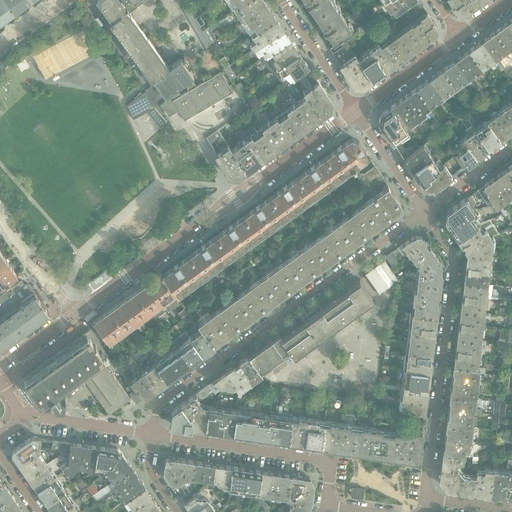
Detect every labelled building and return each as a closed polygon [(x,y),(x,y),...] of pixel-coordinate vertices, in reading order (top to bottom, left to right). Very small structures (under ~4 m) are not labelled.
[(0,0),(0,21),(14,12),(6,0),(0,0)] [(30,0),(6,0),(14,12),(30,0)] [(147,38),(133,19),(130,14),(128,11),(142,0),(96,0),(107,15),(107,14),(111,20),(108,22),(109,22),(110,22),(130,50),(147,38)] [(275,19),(267,6),(262,0),(248,0),(237,7),(254,33),(275,19)] [(335,3),(332,0),(303,0),(315,16),(335,3)] [(383,0),(390,10),(392,8),(395,13),(398,11),(401,8),(413,0),(383,0)] [(408,17),(423,6),(418,0),(413,0),(401,8),(406,15),(408,17)] [(481,0),(449,0),(456,10),(466,11),(481,0)] [(353,30),(345,18),(335,3),(315,16),(332,42),(332,43),(353,30)] [(211,47),(210,44),(202,31),(201,30),(198,24),(186,4),(181,8),(206,50),(205,50),(205,51),(211,47)] [(433,35),(435,25),(426,12),(411,22),(398,32),(411,51),(433,35)] [(388,18),(382,22),(385,27),(391,23),(388,18)] [(511,45),(511,18),(495,31),(508,49),(511,45)] [(289,39),(282,29),(275,19),(254,33),(253,34),(256,39),(252,42),(258,52),(263,49),(267,54),(289,39)] [(364,33),(361,29),(363,28),(361,25),(356,29),(360,36),(364,33)] [(216,40),(208,26),(202,31),(210,44),(214,42),(216,40)] [(508,49),(495,31),(469,50),(482,68),(508,49)] [(411,51),(398,32),(385,41),(398,60),(411,51)] [(192,75),(186,67),(180,58),(168,67),(165,62),(164,62),(147,38),(130,50),(151,79),(150,80),(151,80),(153,79),(156,83),(145,91),(153,103),(192,75)] [(307,65),(298,52),(289,39),(267,54),(261,58),(269,71),(277,66),(286,79),(292,75),(293,75),(307,65)] [(372,79),(357,59),(353,53),(349,47),(346,44),(343,39),(339,41),(343,46),(332,53),(354,85),(362,86),(372,79)] [(398,60),(385,41),(384,39),(357,59),(372,79),(398,60)] [(219,50),(214,42),(210,44),(211,47),(216,55),(220,53),(219,50)] [(482,68),(469,50),(442,69),(455,87),(464,81),(469,87),(473,84),(471,82),(468,78),(482,68)] [(236,75),(229,65),(223,69),(230,79),(236,75)] [(296,81),(304,75),(304,74),(310,70),(307,65),(293,75),(292,75),(296,81)] [(455,87),(442,69),(416,88),(429,106),(455,87)] [(331,102),(318,81),(310,70),(304,74),(304,75),(311,86),(307,89),(304,90),(307,95),(321,116),(330,110),(331,102)] [(184,119),(232,91),(232,93),(233,93),(220,71),(220,72),(212,77),(210,74),(209,73),(202,78),(204,82),(196,87),(194,83),(186,87),(187,87),(189,91),(181,96),(178,91),(160,105),(164,110),(169,116),(175,113),(174,113),(178,110),(185,121),(184,119)] [(244,88),(236,75),(230,79),(238,92),(243,89),(244,88)] [(296,81),(292,75),(286,79),(285,80),(289,86),(296,81)] [(429,106),(416,88),(390,107),(405,128),(431,109),(429,106)] [(248,97),(243,89),(238,92),(237,93),(242,101),(248,97)] [(153,103),(145,91),(142,93),(140,92),(134,98),(126,104),(133,119),(146,112),(160,128),(167,122),(154,108),(156,106),(153,103)] [(321,116),(307,95),(282,113),(297,133),(305,128),(321,116)] [(245,109),(240,100),(237,102),(242,111),(245,109)] [(511,102),(487,120),(501,138),(503,139),(505,137),(505,135),(511,130),(511,102)] [(405,128),(390,107),(381,114),(379,122),(400,154),(406,150),(400,141),(410,135),(405,128)] [(297,133),(282,113),(257,130),(272,151),(297,133)] [(471,124),(467,119),(463,122),(467,127),(471,124)] [(429,126),(425,120),(421,123),(425,129),(429,126)] [(445,129),(452,124),(449,120),(442,125),(445,129)] [(501,138),(487,120),(462,138),(476,157),(476,156),(478,156),(481,155),(481,153),(495,143),(497,143),(499,141),(500,139),(501,138)] [(209,143),(219,136),(223,141),(225,139),(218,129),(206,137),(209,143)] [(272,151),(257,130),(232,148),(247,169),(255,163),(272,151)] [(365,152),(358,142),(357,141),(351,138),(350,138),(350,139),(341,145),(337,148),(336,148),(337,149),(326,157),(341,178),(343,177),(341,174),(351,167),(354,165),(355,164),(360,161),(362,163),(366,160),(365,152)] [(476,157),(462,138),(454,144),(460,153),(468,164),(475,159),(474,158),(476,157)] [(412,170),(434,155),(425,143),(422,146),(414,151),(404,158),(412,170)] [(247,169),(232,148),(230,145),(224,149),(216,155),(228,175),(236,177),(247,169)] [(404,158),(414,151),(411,147),(406,150),(400,154),(404,158)] [(468,164),(460,153),(450,160),(452,163),(457,160),(462,168),(468,164)] [(419,181),(442,166),(434,155),(412,170),(419,181)] [(341,178),(326,157),(314,165),(309,168),(299,176),(314,198),(316,196),(314,194),(324,186),(326,189),(329,187),(327,184),(338,177),(339,179),(341,178)] [(379,172),(375,166),(372,162),(369,164),(372,168),(365,173),(369,179),(379,172)] [(433,189),(452,175),(456,173),(452,168),(449,170),(444,164),(442,166),(419,181),(423,188),(433,189)] [(372,184),(369,179),(365,173),(360,174),(354,165),(351,167),(357,176),(356,177),(367,191),(368,190),(375,199),(377,198),(378,196),(371,187),(372,187),(372,184)] [(511,195),(511,174),(507,168),(482,186),(497,206),(511,195)] [(372,184),(382,177),(379,172),(369,179),(372,184)] [(314,198),(299,176),(287,185),(287,184),(285,186),(282,188),(271,196),(287,217),(288,216),(286,214),(297,206),(299,209),(302,206),(300,204),(310,196),(312,199),(314,198)] [(401,204),(388,186),(382,190),(383,193),(378,196),(377,198),(390,217),(400,210),(401,209),(401,207),(401,205),(401,204)] [(497,206),(482,186),(477,190),(488,205),(490,204),(496,213),(500,210),(498,208),(497,206)] [(488,205),(477,190),(447,211),(446,221),(459,240),(478,227),(469,214),(476,209),(488,205)] [(336,200),(330,192),(326,195),(332,203),(336,200)] [(287,217),(271,196),(260,204),(259,204),(255,208),(244,216),(259,237),(261,236),(259,233),(269,226),(271,229),(274,226),(273,224),(283,216),(285,219),(287,217)] [(377,198),(375,199),(366,205),(364,203),(361,205),(363,208),(353,215),(351,212),(350,213),(365,235),(390,217),(377,198)] [(317,209),(310,214),(313,219),(320,213),(317,209)] [(365,235),(350,213),(348,215),(350,217),(340,224),(338,221),(335,224),(337,226),(327,233),(326,230),(324,232),(340,253),(365,235)] [(320,214),(315,218),(319,223),(324,220),(320,214)] [(259,237),(244,216),(232,224),(228,227),(217,235),(232,256),(234,255),(232,253),(243,245),(244,248),(246,251),(248,250),(246,247),(248,245),(246,243),(256,236),(258,238),(259,237)] [(493,238),(491,236),(487,230),(483,233),(478,227),(459,240),(467,253),(467,254),(491,257),(493,238)] [(340,253),(324,232),(323,233),(324,235),(315,242),(313,240),(310,242),(312,244),(302,251),(300,249),(299,250),(315,272),(340,253)] [(232,256),(217,235),(203,245),(200,247),(190,255),(205,276),(207,275),(205,272),(215,265),(217,268),(219,266),(217,264),(229,255),(231,258),(232,256)] [(413,259),(429,247),(423,238),(413,236),(397,247),(402,254),(407,251),(413,259)] [(439,262),(429,247),(413,259),(418,267),(416,281),(439,284),(441,270),(441,269),(440,268),(439,266),(439,265),(440,264),(439,263),(439,262)] [(315,272),(299,250),(297,251),(299,253),(290,260),(288,257),(285,260),(287,262),(277,269),(275,267),(273,268),(289,290),(315,272)] [(0,286),(17,275),(8,262),(0,251),(0,286)] [(396,263),(392,258),(393,257),(390,253),(385,256),(392,266),(396,263)] [(487,285),(491,257),(467,254),(464,282),(487,285)] [(205,276),(190,255),(178,263),(173,267),(163,274),(161,272),(161,273),(175,294),(177,296),(179,295),(177,292),(188,285),(190,287),(193,285),(191,282),(201,275),(203,278),(205,276)] [(384,260),(365,274),(379,294),(398,280),(384,260)] [(289,290),(273,268),(272,269),(274,272),(264,278),(263,276),(260,278),(261,281),(252,287),(250,285),(249,286),(265,308),(289,290)] [(175,294),(161,273),(135,291),(150,312),(175,294)] [(49,313),(48,311),(29,284),(27,283),(26,283),(24,284),(21,279),(19,281),(17,278),(0,290),(0,300),(8,311),(23,332),(48,314),(49,313)] [(316,339),(334,326),(335,326),(334,325),(372,298),(359,280),(347,288),(347,289),(346,290),(346,291),(322,308),(321,308),(317,311),(314,308),(306,314),(308,317),(304,321),(282,337),(279,333),(248,355),(261,374),(263,376),(272,370),(274,373),(288,364),(285,360),(293,354),(293,355),(316,339)] [(436,315),(439,284),(416,281),(415,290),(413,289),(411,303),(414,303),(413,312),(436,315)] [(511,296),(498,295),(497,296),(486,294),(487,285),(464,282),(461,310),(484,313),(486,299),(491,299),(497,299),(511,300),(511,296)] [(265,308),(249,286),(247,287),(249,290),(239,296),(237,294),(234,296),(236,299),(227,305),(225,303),(223,304),(239,326),(265,308)] [(150,312),(135,291),(110,310),(125,330),(150,312)] [(0,348),(23,332),(8,311),(0,300),(0,348)] [(239,326),(223,304),(222,305),(223,308),(214,314),(212,312),(209,315),(208,314),(198,321),(198,322),(198,323),(202,329),(214,345),(239,326)] [(181,318),(188,313),(184,308),(178,313),(181,318)] [(125,330),(110,310),(94,321),(96,323),(97,325),(98,327),(100,329),(101,331),(103,333),(104,335),(106,337),(107,339),(109,341),(111,340),(125,330)] [(481,340),(484,313),(461,310),(457,337),(481,340)] [(436,315),(413,312),(411,312),(408,341),(432,344),(436,315)] [(111,372),(117,367),(95,337),(89,329),(82,334),(85,338),(64,354),(62,352),(64,350),(23,379),(25,382),(38,401),(40,402),(40,403),(42,404),(43,404),(44,404),(53,406),(63,408),(65,398),(60,397),(57,399),(54,394),(76,378),(75,376),(81,372),(109,410),(125,399),(127,401),(130,398),(111,372)] [(215,346),(214,345),(202,329),(179,345),(192,363),(195,362),(195,360),(209,350),(211,350),(213,348),(214,347),(215,346)] [(507,343),(508,332),(500,331),(498,342),(502,342),(507,343)] [(485,340),(481,340),(457,337),(454,365),(477,368),(479,354),(484,354),(485,340)] [(429,372),(432,344),(408,341),(404,369),(429,372)] [(192,363),(179,345),(156,362),(169,380),(171,379),(172,377),(177,373),(186,367),(187,367),(190,365),(190,364),(191,364),(191,363),(192,363)] [(119,362),(125,358),(123,354),(116,358),(119,362)] [(261,374),(248,355),(225,372),(236,386),(239,390),(261,374)] [(131,357),(125,361),(130,368),(136,364),(131,357)] [(169,380),(156,362),(146,369),(142,363),(138,365),(143,371),(132,379),(130,377),(129,378),(132,382),(136,388),(143,397),(144,399),(144,398),(144,397),(145,397),(148,396),(148,394),(162,384),(164,384),(166,382),(167,381),(167,380),(169,380)] [(475,397),(479,368),(477,368),(454,365),(453,370),(454,371),(452,388),(451,389),(451,392),(451,394),(451,395),(475,397)] [(425,401),(429,372),(404,369),(401,398),(425,401)] [(236,386),(225,372),(213,380),(218,387),(231,389),(236,386)] [(205,429),(209,405),(204,405),(200,400),(212,391),(214,393),(220,389),(218,387),(213,380),(172,410),(170,424),(189,426),(205,429)] [(129,393),(136,388),(132,382),(125,387),(129,393)] [(143,397),(136,388),(129,393),(131,397),(136,403),(143,397)] [(472,427),(475,397),(451,395),(450,396),(450,399),(451,401),(449,417),(447,418),(447,422),(448,423),(448,424),(472,427)] [(424,411),(425,401),(401,398),(399,407),(407,409),(420,411),(424,411)] [(233,433),(236,409),(209,405),(205,429),(233,433)] [(260,437),(263,413),(236,409),(233,433),(260,437)] [(288,441),(291,417),(263,413),(260,437),(288,441)] [(320,446),(323,421),(291,416),(291,417),(288,441),(320,446)] [(353,451),(356,426),(323,421),(320,446),(353,451)] [(470,441),(472,427),(448,424),(447,425),(446,429),(447,430),(445,446),(444,447),(443,453),(464,456),(465,450),(467,450),(469,441),(470,441)] [(384,456),(388,430),(356,426),(353,451),(384,456)] [(418,457),(421,432),(404,429),(403,433),(388,430),(384,456),(414,460),(414,459),(417,457),(418,457)] [(511,434),(496,433),(495,438),(511,438),(510,452),(511,451),(511,434)] [(39,450),(36,445),(37,444),(38,437),(32,436),(13,450),(12,453),(28,476),(47,463),(38,451),(39,450)] [(68,462),(71,442),(58,440),(57,447),(68,462)] [(93,468),(97,446),(71,442),(68,462),(70,465),(73,469),(77,466),(93,468)] [(131,467),(120,451),(119,449),(97,446),(93,468),(106,470),(112,480),(131,467)] [(460,471),(458,467),(458,462),(460,462),(463,461),(464,456),(443,453),(440,479),(442,482),(445,483),(460,471)] [(193,477),(195,461),(168,457),(167,457),(166,459),(165,458),(163,471),(172,485),(181,496),(188,491),(188,490),(182,479),(193,476),(193,477)] [(228,486),(231,466),(195,461),(193,477),(216,480),(218,482),(222,483),(224,485),(228,486)] [(67,462),(60,467),(62,471),(69,466),(67,462)] [(64,488),(55,475),(47,463),(28,476),(45,501),(64,488)] [(257,493),(261,471),(231,466),(228,486),(228,488),(257,493)] [(144,485),(138,476),(131,467),(112,480),(111,481),(118,490),(114,493),(121,502),(126,498),(144,485)] [(490,494),(492,470),(483,469),(483,472),(476,471),(476,474),(469,473),(468,475),(463,474),(460,471),(445,483),(445,486),(447,488),(490,494)] [(511,496),(511,472),(492,470),(490,494),(511,496)] [(286,497),(290,475),(261,471),(257,493),(286,497)] [(302,511),(308,508),(312,483),(309,478),(290,475),(286,497),(290,503),(289,504),(287,511),(302,511)] [(0,502),(11,495),(0,478),(0,502)] [(96,490),(93,483),(86,488),(90,494),(96,490)] [(160,511),(162,511),(144,485),(126,498),(135,511),(160,511)] [(214,493),(210,489),(210,488),(206,488),(204,487),(195,493),(196,494),(192,496),(184,501),(191,510),(207,499),(214,493)] [(362,498),(364,489),(363,489),(353,487),(352,487),(351,496),(362,498)] [(80,511),(72,500),(64,488),(45,501),(52,511),(80,511)] [(184,501),(192,496),(188,491),(181,496),(184,501)] [(23,511),(20,507),(11,495),(0,502),(0,511),(23,511)] [(89,502),(87,503),(88,506),(89,507),(90,508),(97,503),(97,502),(96,501),(92,496),(87,500),(89,502)] [(216,511),(207,499),(191,510),(191,511),(216,511)] [(111,509),(105,501),(99,506),(103,511),(108,511),(110,511),(109,510),(111,509)]
